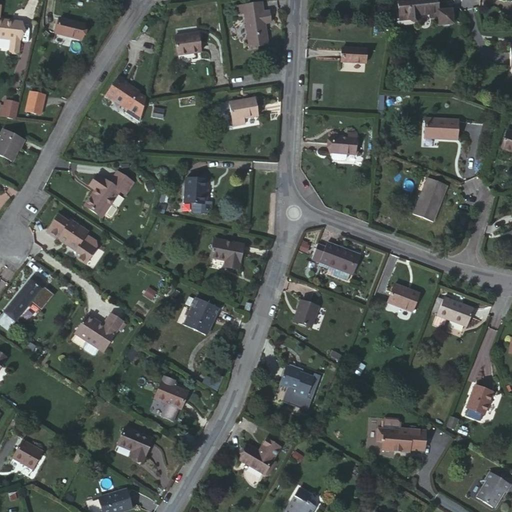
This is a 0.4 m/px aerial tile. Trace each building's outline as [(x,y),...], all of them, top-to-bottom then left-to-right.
[(436,0),(397,0),(399,20),(419,18),(419,14),(429,13),(430,18),(437,17),(438,25),(452,23),(451,9),(438,11),(436,0)] [(260,3),(235,6),(236,15),(244,14),(249,49),(267,46),(264,24),(270,23),(269,11),(262,12),(260,3)] [(82,25),(57,19),(54,34),(79,40),(82,25)] [(0,38),(11,40),(19,41),(21,25),(0,22),(0,38)] [(197,34),(174,37),(177,55),(200,52),(197,34)] [(19,41),(11,40),(10,53),(18,54),(19,41)] [(365,50),(341,49),(340,63),(364,65),(365,50)] [(118,79),(104,100),(112,105),(113,103),(120,107),(121,109),(127,113),(133,103),(138,106),(142,100),(138,97),(139,95),(132,90),(130,90),(128,89),(128,88),(125,85),(126,84),(118,79)] [(40,117),(45,96),(28,91),(22,112),(40,117)] [(255,98),(228,102),(232,125),(244,124),(243,118),(258,116),(255,98)] [(0,117),(15,120),(19,103),(1,99),(0,104),(0,117)] [(455,143),(457,124),(424,121),(422,140),(455,143)] [(23,139),(1,128),(0,129),(0,155),(9,161),(15,149),(17,151),(23,139)] [(511,132),(507,131),(501,148),(511,152),(511,132)] [(347,138),(331,137),(330,153),(346,154),(354,154),(355,134),(347,134),(347,138)] [(346,154),(331,153),(331,158),(333,161),(343,161),(345,159),(346,154)] [(114,183),(102,173),(92,185),(98,189),(85,204),(101,217),(121,192),(127,197),(137,184),(123,172),(114,183)] [(206,179),(185,177),(183,203),(204,205),(206,179)] [(427,178),(419,197),(422,198),(430,179),(427,178)] [(422,198),(419,197),(412,214),(432,222),(446,186),(430,179),(422,198)] [(68,221),(56,213),(45,230),(61,240),(62,240),(64,240),(64,243),(75,249),(76,256),(85,262),(96,245),(95,240),(85,233),(87,230),(69,218),(68,221)] [(210,258),(224,261),(228,261),(227,268),(237,269),(242,245),(214,239),(210,258)] [(311,260),(327,266),(334,269),(332,275),(345,280),(348,274),(355,253),(327,242),(325,247),(317,244),(311,260)] [(359,254),(355,253),(348,274),(351,275),(359,254)] [(334,269),(327,266),(325,273),(332,275),(334,269)] [(33,276),(0,317),(0,319),(10,328),(44,285),(33,276)] [(417,294),(392,285),(385,303),(410,312),(417,294)] [(159,290),(154,287),(149,295),(154,298),(159,290)] [(220,309),(195,298),(190,308),(193,310),(185,326),(205,335),(213,318),(215,319),(220,309)] [(444,298),(443,300),(438,314),(437,315),(444,318),(445,316),(466,324),(472,309),(444,298)] [(438,314),(443,300),(437,299),(433,312),(438,314)] [(317,307),(301,300),(293,322),(309,328),(317,307)] [(86,313),(74,333),(86,341),(82,347),(83,349),(92,355),(94,354),(98,349),(102,351),(122,320),(110,312),(101,326),(94,321),(95,319),(86,313)] [(444,318),(437,315),(433,325),(441,328),(444,327),(447,319),(444,318)] [(465,327),(466,324),(445,316),(444,318),(447,319),(465,327)] [(295,369),(285,365),(278,384),(295,391),(294,394),(305,398),(313,377),(294,371),(295,369)] [(188,392),(163,382),(155,399),(181,410),(188,392)] [(492,392),(474,385),(465,407),(466,407),(464,412),(465,415),(477,420),(479,419),(481,414),(482,414),(492,392)] [(119,444),(134,449),(137,450),(135,454),(145,458),(154,437),(126,426),(119,444)] [(382,449),(403,453),(404,447),(409,449),(408,451),(423,453),(426,435),(420,434),(420,432),(401,430),(401,431),(379,428),(376,441),(383,442),(382,449)] [(246,445),(237,459),(261,473),(261,472),(269,459),(270,457),(277,446),(263,438),(256,450),(246,445)] [(45,449),(24,439),(15,456),(35,467),(45,449)] [(137,450),(134,449),(131,455),(144,460),(145,458),(135,454),(137,450)] [(269,459),(261,472),(265,474),(273,461),(269,459)] [(256,482),(260,476),(248,467),(244,473),(256,482)] [(509,485),(488,472),(483,480),(485,481),(474,498),(490,508),(493,507),(497,500),(497,497),(501,491),(504,492),(509,485)] [(314,511),(315,511),(307,506),(304,504),(309,496),(298,489),(286,509),(286,510),(284,511),(314,511)] [(114,498),(102,500),(104,511),(127,511),(135,511),(130,492),(113,495),(114,498)]
